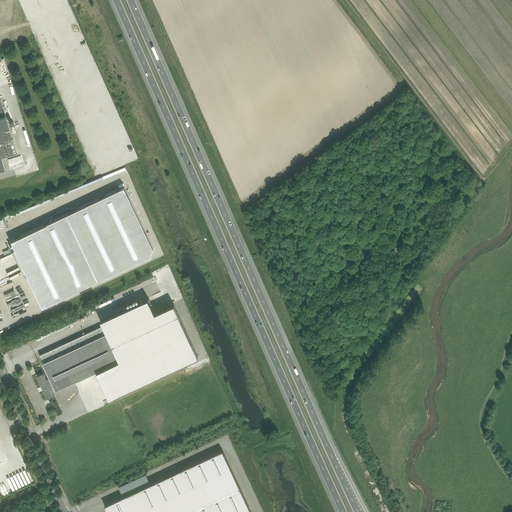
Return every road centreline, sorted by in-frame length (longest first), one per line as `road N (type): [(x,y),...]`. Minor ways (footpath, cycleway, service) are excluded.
road 1 (motorway): [(358,511),(130,0)]
road 2 (motorway): [(116,0),(342,511)]
road 3 (tertiary): [(67,511),(0,364)]
